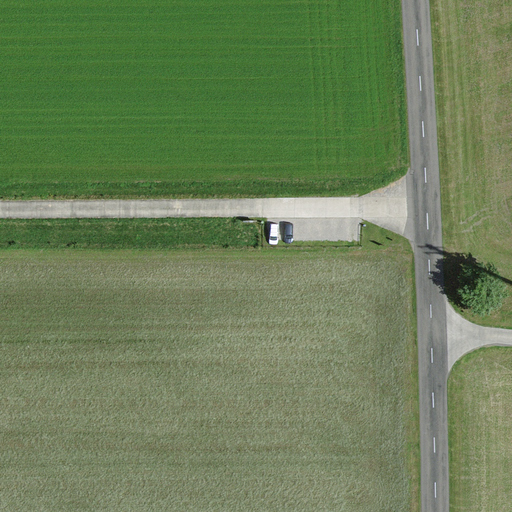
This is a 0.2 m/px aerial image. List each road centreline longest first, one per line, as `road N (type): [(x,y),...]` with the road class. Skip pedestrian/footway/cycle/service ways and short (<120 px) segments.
road 1 (tertiary): [(415,0),(432,333)]
road 2 (track): [(0,209),(259,208)]
road 3 (tertiary): [(432,333),(434,511)]
